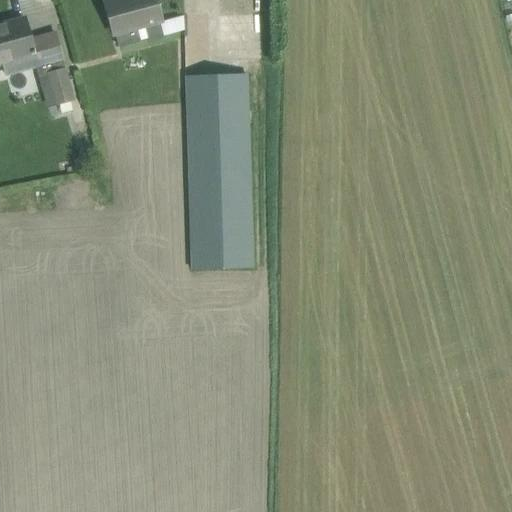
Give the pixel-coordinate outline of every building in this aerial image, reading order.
[(155,0),(109,0),(104,1),(113,34),(115,34),(119,47),(163,35),(159,22),(162,21),(155,0)] [(25,19),(0,25),(0,62),(2,63),(35,53),(31,39),(30,38),(25,19)] [(65,72),(49,76),(57,105),(73,101),(65,72)] [(246,75),(186,77),(187,97),(193,269),(252,267),(248,112),(247,99),(246,75)] [(51,208),(92,204),(90,184),(49,189),(51,208)] [(42,197),(20,201),(22,212),(45,207),(42,197)]
